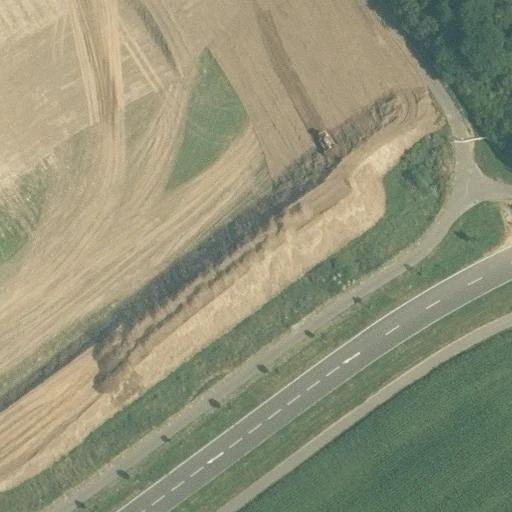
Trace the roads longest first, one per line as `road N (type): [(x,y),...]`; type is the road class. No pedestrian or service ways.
road 1 (track): [(377,0),(450,106),(461,186),(444,221),(411,258),(54,511)]
road 2 (secondary): [(142,511),(422,310),(511,266)]
road 3 (track): [(511,319),(438,360),(228,511)]
